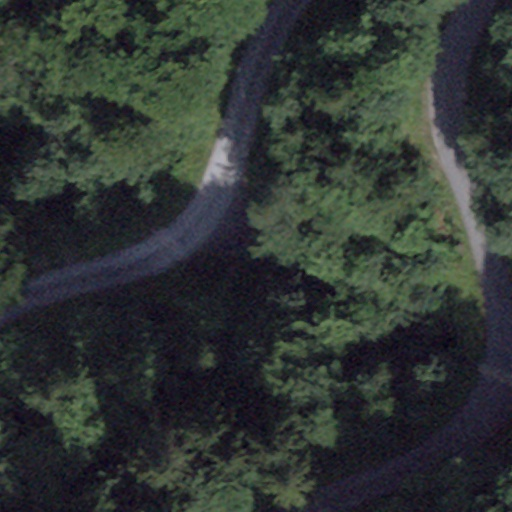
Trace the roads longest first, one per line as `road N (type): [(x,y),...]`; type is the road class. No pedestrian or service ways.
road 1 (track): [(484,0),(456,47),(448,108),(500,285),(503,334),(492,382),(472,416),(438,444),(300,511)]
road 2 (track): [(0,304),(185,237),(205,217),(288,0)]
